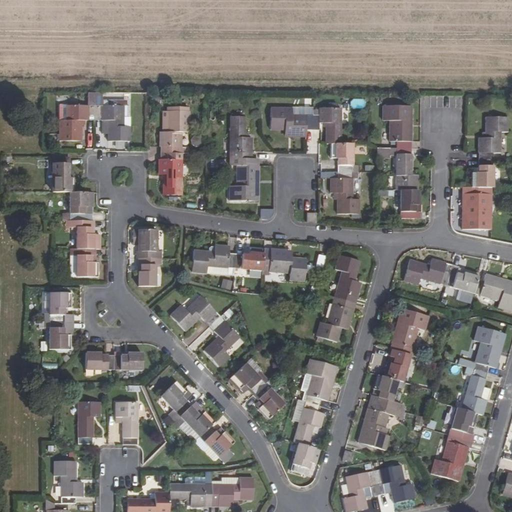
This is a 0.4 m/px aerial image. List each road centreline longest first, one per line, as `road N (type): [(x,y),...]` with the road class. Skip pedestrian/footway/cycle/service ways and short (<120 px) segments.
road 1 (residential): [(307,511),(331,468),(393,240)]
road 2 (residential): [(307,511),(282,492),(248,426),(148,325)]
road 3 (residential): [(120,211),(283,233)]
road 4 (residential): [(511,380),(474,508)]
